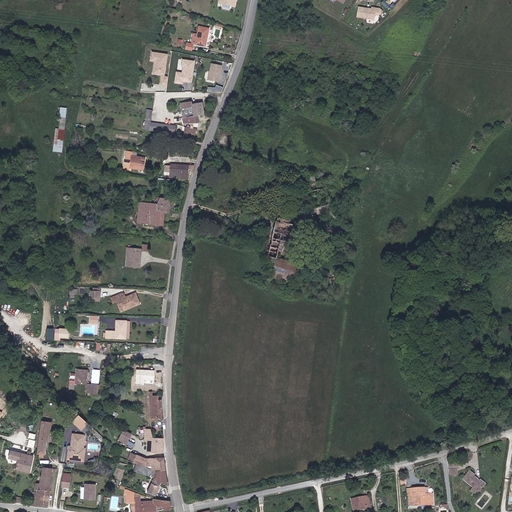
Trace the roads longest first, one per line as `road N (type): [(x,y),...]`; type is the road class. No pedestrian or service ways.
road 1 (tertiary): [(256,0),(197,180),(180,264),(169,410),(181,511)]
road 2 (residential): [(318,482),(511,432)]
road 3 (track): [(171,353),(99,358),(48,350),(15,324)]
road 4 (residential): [(181,511),(318,482)]
